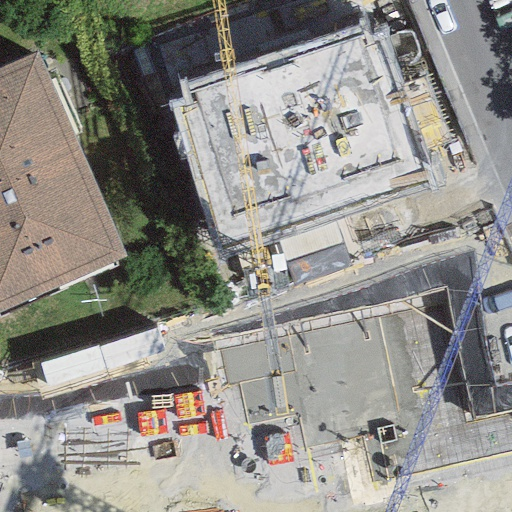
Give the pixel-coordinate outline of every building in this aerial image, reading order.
[(383,19),(163,88),(219,256),(271,239),(335,218),(432,186),(383,19)] [(44,44),(0,63),(0,302),(132,244),(44,44)] [(296,285),(351,264),(335,218),(271,239),(296,285)] [(447,289),(220,351),(247,426),(259,461),(365,440),(374,480),(511,449),(511,410),(471,419),(447,289)] [(129,511),(130,419),(0,423),(0,511),(129,511)] [(511,511),(511,471),(338,511),(511,511)]
